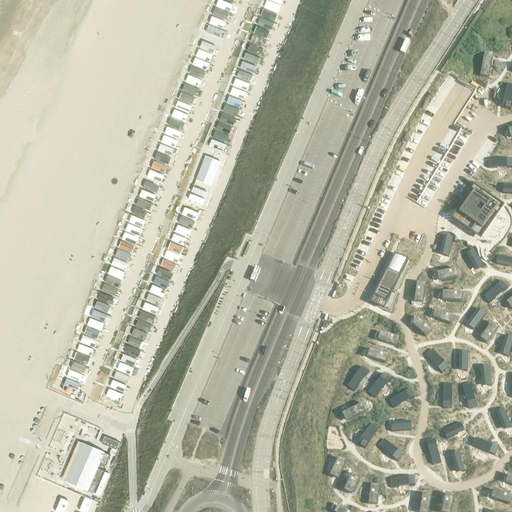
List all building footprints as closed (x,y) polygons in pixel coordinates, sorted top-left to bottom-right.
[(219,0),(212,23),(222,26),(221,29),(208,25),(206,31),(220,35),(225,19),(227,19),(232,0),(219,0)] [(256,72),(275,11),(262,8),(252,42),(249,42),(241,68),(256,72)] [(213,52),(216,45),(203,39),(200,46),(213,52)] [(489,79),(492,58),(484,56),(480,77),(489,79)] [(234,124),(252,73),(239,69),(230,95),(229,94),(220,119),(234,124)] [(185,73),(150,177),(164,182),(199,78),(185,73)] [(457,121),(476,91),(474,90),(459,81),(443,105),(443,115),(456,123),(457,121)] [(511,84),(507,84),(501,107),(510,109),(511,100),(511,84)] [(210,144),(224,149),(231,126),(217,121),(210,144)] [(218,167),(220,160),(205,155),(203,162),(218,167)] [(488,168),(511,167),(511,158),(488,159),(488,168)] [(146,181),(140,195),(153,200),(159,186),(146,181)] [(511,193),(511,184),(503,184),(503,193),(511,193)] [(189,199),(203,203),(207,191),(193,186),(189,199)] [(493,218),(501,207),(473,187),(467,196),(470,198),(459,214),(475,226),(473,229),(481,234),(493,218)] [(175,271),(197,211),(184,207),(175,232),(174,232),(161,266),(175,271)] [(448,257),(453,238),(444,236),(440,255),(448,257)] [(476,271),(484,267),(474,250),(466,254),(476,271)] [(384,310),(408,261),(395,254),(371,303),(384,310)] [(511,258),(498,255),(496,264),(511,267),(511,258)] [(106,273),(93,316),(107,320),(123,270),(111,266),(109,274),(106,273)] [(456,269),(440,273),(442,282),(458,278),(456,269)] [(155,277),(154,284),(167,287),(169,280),(155,277)] [(483,296),(489,303),(508,288),(502,281),(483,296)] [(425,284),(417,283),(414,299),(423,300),(425,284)] [(153,285),(150,291),(158,295),(161,289),(153,285)] [(462,293),(446,292),(445,301),(462,302),(462,293)] [(474,330),(485,314),(478,309),(466,325),(474,330)] [(454,317),(439,311),(436,319),(451,325),(454,317)] [(432,331),(420,320),(414,327),(426,338),(432,331)] [(82,342),(95,346),(101,328),(88,324),(82,342)] [(487,344),(497,331),(489,326),(480,339),(487,344)] [(132,327),(115,379),(112,378),(107,395),(120,400),(128,376),(131,377),(146,332),(132,327)] [(399,338),(383,333),(381,342),(396,347),(399,338)] [(500,354),(508,357),(511,344),(511,337),(505,335),(500,354)] [(72,368),(85,371),(92,346),(79,343),(78,351),(76,350),(72,368)] [(432,349),(425,355),(442,373),(448,367),(432,349)] [(386,364),(389,355),(373,350),(370,359),(386,364)] [(458,371),(467,371),(468,351),(459,351),(458,371)] [(491,386),(489,366),(480,367),(482,387),(491,386)] [(354,391),(369,372),(362,367),(347,386),(354,391)] [(70,369),(68,376),(80,379),(82,372),(70,369)] [(374,398),(390,380),(384,374),(367,392),(374,398)] [(78,384),(67,378),(65,383),(75,389),(78,384)] [(477,406),(470,383),(462,385),(468,409),(477,406)] [(443,408),(452,408),(452,384),(443,384),(443,408)] [(393,408),(414,397),(410,389),(389,400),(393,408)] [(368,412),(364,404),(352,410),(345,413),(349,421),(368,412)] [(503,431),(511,427),(504,409),(496,412),(503,431)] [(391,432),(411,430),(410,422),(390,423),(391,432)] [(461,423),(443,431),(446,440),(464,431),(461,423)] [(371,424),(357,444),(364,449),(378,429),(371,424)] [(105,435),(101,443),(117,449),(120,441),(105,435)] [(472,446),(494,456),(498,448),(476,438),(472,446)] [(378,446),(397,462),(403,455),(384,439),(378,446)] [(434,439),(426,442),(432,465),(441,462),(434,439)] [(75,449),(59,489),(84,500),(101,461),(75,449)] [(459,452),(450,455),(456,474),(465,471),(459,452)] [(346,462),(338,458),(331,473),(339,477),(346,462)] [(352,473),(345,488),(353,492),(360,477),(352,473)] [(391,488),(415,485),(414,476),(390,479),(391,488)] [(41,495),(45,484),(38,481),(33,492),(41,495)] [(380,486),(371,485),(369,502),(377,503),(380,486)] [(511,498),(511,496),(497,491),(494,500),(510,505),(511,498)] [(422,494),(420,511),(427,511),(428,511),(431,496),(422,494)] [(450,511),(454,496),(445,494),(442,510),(449,511),(450,511)]
